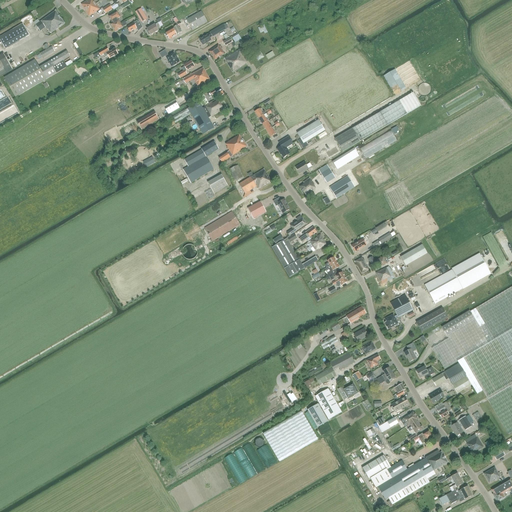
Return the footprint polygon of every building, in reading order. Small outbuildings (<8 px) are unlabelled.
[(85,10),(96,3),(93,0),(88,0),(81,5),(85,10)] [(117,12),(130,5),(128,2),(115,9),(117,12)] [(96,3),(85,10),(89,16),(100,9),(97,6),(99,5),(98,3),(96,4),(96,3)] [(103,9),(106,14),(113,9),(110,4),(103,9)] [(142,22),(147,19),(141,9),(135,12),(142,22)] [(41,21),(35,25),(40,31),(46,27),(50,33),(64,24),(65,24),(56,10),(55,11),(41,21)] [(192,30),(207,22),(201,11),(186,20),(192,30)] [(112,23),(119,20),(118,18),(120,17),(117,12),(109,17),(112,23)] [(127,25),(126,22),(125,21),(121,24),(119,20),(112,23),(110,24),(114,32),(123,27),(127,25)] [(143,27),(139,20),(127,27),(130,33),(137,29),(138,31),(143,27)] [(13,29),(0,36),(0,40),(0,41),(5,49),(19,41),(29,35),(22,23),(14,29),(13,29)] [(158,29),(160,27),(158,23),(155,25),(155,24),(147,29),(147,30),(146,31),(149,36),(150,35),(150,36),(159,31),(158,29)] [(166,33),(165,34),(166,36),(167,36),(169,39),(177,35),(176,33),(177,32),(178,34),(182,32),(178,25),(174,27),(174,28),(173,29),(173,28),(165,32),(166,33)] [(223,25),(217,29),(219,33),(225,30),(226,29),(223,25)] [(213,36),(211,33),(200,39),(203,45),(211,40),(210,38),(213,36)] [(232,38),(235,43),(241,39),(239,34),(232,38)] [(226,40),(223,42),(225,46),(230,44),(231,43),(233,42),(230,38),(229,38),(226,40)] [(218,45),(209,52),(215,60),(219,58),(221,56),(224,54),(218,45)] [(43,59),(55,52),(51,47),(40,54),(43,59)] [(96,54),(93,56),(95,59),(98,57),(100,56),(101,56),(101,57),(104,55),(105,57),(108,56),(109,59),(118,54),(115,48),(109,52),(107,48),(98,53),(96,54)] [(165,50),(159,54),(162,58),(165,56),(166,57),(172,67),(179,62),(180,62),(178,58),(177,58),(177,56),(176,56),(174,53),(174,52),(174,53),(168,56),(168,55),(165,50)] [(246,60),(239,50),(224,59),(233,73),(246,64),(245,61),(246,60)] [(272,51),(266,56),(268,60),(275,56),(272,51)] [(36,62),(5,80),(16,98),(67,67),(63,61),(70,57),(67,52),(39,68),(36,62)] [(4,54),(0,56),(0,73),(11,67),(4,54)] [(183,71),(178,75),(180,78),(187,74),(185,72),(195,66),(191,60),(187,63),(187,62),(183,64),(184,65),(183,65),(184,66),(181,68),(183,71)] [(203,68),(183,79),(186,83),(194,79),(197,86),(201,84),(201,85),(210,80),(203,68)] [(391,70),(383,73),(388,84),(395,80),(391,70)] [(210,92),(207,94),(209,98),(216,94),(218,98),(224,94),(221,89),(215,92),(214,90),(210,92)] [(343,152),(388,125),(421,106),(413,93),(335,139),(343,152)] [(199,102),(187,109),(191,115),(202,134),(203,135),(214,128),(208,118),(211,117),(224,109),(218,99),(212,103),(211,102),(208,103),(204,94),(200,97),(202,101),(205,105),(202,107),(199,102)] [(169,115),(183,106),(180,101),(166,109),(169,115)] [(0,122),(15,115),(11,106),(0,111),(0,122)] [(258,118),(266,113),(264,111),(263,111),(261,108),(259,109),(254,112),(258,118)] [(137,122),(141,130),(159,119),(154,111),(137,122)] [(262,125),(267,121),(265,118),(268,116),(266,113),(258,118),(262,125)] [(303,144),(325,130),(319,120),(297,133),(303,144)] [(266,131),(273,127),(271,124),(270,125),(267,121),(262,125),(266,131)] [(273,127),(266,131),(270,137),(275,134),(273,131),(275,130),(273,127)] [(389,131),(358,146),(363,156),(393,141),(389,131)] [(232,156),(247,147),(244,143),(245,142),(243,139),(242,139),(239,135),(235,138),(225,144),(227,147),(227,148),(229,151),(227,152),(221,156),(219,157),(222,163),(230,157),(232,156)] [(280,143),(282,146),(277,149),(280,153),(280,152),(284,158),(290,154),(286,148),(293,143),(289,137),(279,143),(280,143)] [(206,157),(219,150),(214,142),(202,149),(184,160),(188,167),(183,170),(190,183),(214,170),(206,157)] [(326,158),(337,153),(334,147),(323,152),(326,158)] [(333,169),(356,156),(351,147),(327,161),(329,165),(331,164),(333,169)] [(304,162),(295,167),(299,174),(308,169),(304,162)] [(238,165),(230,169),(235,181),(243,177),(238,165)] [(327,184),(336,178),(327,165),(319,170),(327,184)] [(251,172),(248,174),(250,178),(239,184),(245,194),(257,187),(259,190),(272,182),(264,169),(253,176),(251,172)] [(208,182),(214,194),(228,186),(222,175),(208,182)] [(329,188),(336,199),(355,187),(348,176),(329,188)] [(306,196),(316,189),(314,186),(315,185),(310,179),(309,178),(303,182),(304,183),(299,187),(306,196)] [(279,198),(273,201),(276,205),(277,205),(282,213),(290,209),(285,200),(282,202),(279,198)] [(260,201),(247,208),(253,219),(266,212),(260,201)] [(232,212),(205,228),(213,241),(240,225),(232,212)] [(295,233),(307,224),(302,217),(302,218),(301,216),(296,219),(297,221),(290,226),(292,229),(287,233),(289,236),(291,235),(295,233)] [(376,228),(378,231),(386,226),(384,223),(376,228)] [(307,234),(299,239),(301,242),(306,239),(308,242),(311,239),(310,239),(314,236),(313,235),(316,233),(313,228),(306,232),(307,234)] [(294,234),(288,238),(290,243),(292,241),(293,243),(295,242),(294,240),(297,238),(294,234)] [(379,241),(378,241),(380,244),(381,244),(392,237),(390,234),(379,241)] [(276,239),(273,240),(276,244),(279,243),(284,240),(281,235),(276,239)] [(320,235),(310,242),(307,244),(309,246),(313,252),(316,250),(316,251),(326,245),(320,235)] [(305,269),(315,263),(318,261),(316,257),(302,265),(299,260),(287,239),(272,248),(289,278),(305,269)] [(363,248),(366,245),(363,239),(359,241),(351,246),(355,252),(363,248)] [(198,253),(198,251),(198,250),(198,248),(197,246),(196,245),(194,244),(192,243),(189,242),(186,243),(185,244),(183,245),(182,246),(181,248),(181,249),(180,251),(180,253),(181,255),(182,256),(183,258),(184,259),(186,260),(187,260),(189,260),(190,260),(192,260),(194,259),(196,258),(197,256),(197,255),(198,253)] [(401,257),(405,264),(406,266),(427,254),(422,245),(401,257)] [(511,253),(507,245),(501,248),(508,261),(511,258),(511,253)] [(452,270),(424,285),(435,304),(447,297),(462,288),(463,289),(490,274),(480,254),(452,269),(452,270)] [(381,256),(374,259),(377,266),(384,263),(381,256)] [(325,265),(326,268),(330,266),(337,262),(334,257),(327,261),(328,263),(325,265)] [(362,258),(355,262),(362,274),(369,270),(364,261),(363,259),(362,258)] [(326,268),(324,269),(326,271),(327,274),(329,277),(337,272),(336,269),(340,267),(337,262),(330,266),(326,268)] [(382,285),(394,278),(389,267),(376,274),(382,285)] [(333,284),(345,277),(343,272),(339,275),(337,272),(329,277),(331,281),(334,279),(335,281),(333,283),(333,284)] [(345,277),(333,284),(334,285),(336,284),(338,287),(341,286),(348,282),(345,277)] [(458,361),(460,363),(471,385),(472,385),(477,394),(482,391),(508,435),(511,433),(511,286),(470,312),(475,320),(447,336),(448,339),(432,348),(444,369),(458,361)] [(405,295),(390,303),(397,315),(398,318),(413,310),(405,295)] [(421,301),(423,307),(429,305),(426,299),(421,301)] [(359,318),(366,314),(362,307),(346,316),(351,324),(359,319),(359,318)] [(442,308),(416,323),(419,328),(422,332),(429,328),(448,318),(442,308)] [(475,320),(470,312),(469,311),(442,327),(447,336),(475,320)] [(386,322),(385,323),(386,325),(385,325),(387,328),(388,329),(390,328),(394,326),(395,327),(398,325),(396,319),(394,317),(393,315),(385,319),(386,322)] [(364,329),(354,335),(358,342),(368,336),(364,329)] [(335,335),(317,343),(320,349),(338,341),(335,335)] [(371,341),(359,348),(361,351),(363,350),(366,355),(375,349),(376,349),(372,341),(371,341)] [(412,349),(404,353),(407,357),(407,356),(410,362),(416,358),(412,351),(415,350),(414,348),(412,349)] [(355,362),(353,359),(349,353),(330,363),(333,370),(339,367),(340,370),(355,362)] [(378,355),(366,361),(371,369),(378,365),(376,361),(380,359),(378,355)] [(473,388),(471,385),(460,363),(444,372),(442,374),(432,380),(436,387),(446,380),(448,379),(457,394),(459,393),(460,395),(473,388)] [(332,367),(315,377),(320,385),(336,376),(332,367)] [(374,384),(393,373),(389,367),(383,371),(385,374),(373,381),(374,384)] [(425,367),(416,371),(420,379),(425,376),(426,378),(431,375),(435,373),(432,367),(426,370),(425,367)] [(353,375),(357,381),(362,378),(361,375),(358,377),(356,373),(353,375)] [(393,373),(374,384),(376,387),(385,381),(387,384),(388,384),(390,383),(390,382),(396,378),(393,373)] [(348,399),(359,393),(353,383),(343,388),(343,387),(338,389),(340,394),(341,394),(344,401),(348,399)] [(405,390),(401,384),(397,386),(398,387),(395,388),(398,394),(395,395),(397,398),(402,395),(401,392),(405,390)] [(315,397),(319,404),(328,420),(342,412),(329,389),(315,397)] [(440,390),(429,397),(433,404),(444,397),(440,390)] [(395,412),(400,409),(402,409),(402,410),(403,410),(404,410),(404,409),(405,409),(404,408),(404,407),(409,405),(405,398),(391,405),(392,407),(391,408),(391,409),(392,411),(393,411),(394,410),(395,412)] [(442,402),(435,407),(442,418),(449,414),(447,412),(451,410),(446,402),(443,404),(442,402)] [(307,410),(317,428),(326,423),(328,421),(318,404),(307,410)] [(279,463),(317,440),(301,412),(263,435),(279,463)] [(413,412),(400,421),(403,425),(405,423),(407,426),(408,426),(410,424),(416,420),(417,420),(418,419),(416,416),(414,413),(413,412)] [(476,424),(473,419),(469,414),(467,415),(459,420),(465,430),(476,424)] [(395,418),(379,427),(382,433),(391,428),(398,423),(395,418)] [(420,425),(417,420),(416,420),(410,424),(411,427),(408,429),(409,432),(413,429),(416,434),(423,429),(422,428),(423,427),(421,425),(420,425)] [(450,427),(454,433),(455,433),(456,435),(463,432),(458,423),(450,427)] [(370,429),(363,432),(366,437),(372,434),(370,429)] [(422,433),(416,437),(413,439),(416,443),(420,440),(422,444),(433,437),(429,431),(423,435),(422,433)] [(472,454),(484,447),(475,434),(464,441),(472,454)] [(255,448),(265,467),(274,462),(270,456),(267,457),(264,451),(266,449),(264,444),(255,448)] [(501,449),(493,454),(496,461),(505,455),(501,449)] [(370,478),(376,488),(378,487),(385,500),(388,498),(392,505),(403,498),(437,477),(433,471),(448,462),(441,452),(440,453),(438,450),(425,457),(426,458),(407,469),(402,461),(391,467),(383,455),(362,468),(369,479),(370,478)] [(489,483),(496,480),(496,481),(501,478),(495,467),(483,474),(489,483)] [(453,482),(460,479),(458,474),(448,478),(449,481),(452,479),(453,482)] [(460,479),(453,482),(455,485),(450,488),(452,492),(457,489),(456,488),(463,484),(460,479)] [(505,481),(491,490),(494,494),(493,495),(497,502),(505,498),(503,494),(507,491),(510,490),(511,489),(511,490),(511,481),(510,479),(505,481)] [(457,490),(439,500),(442,506),(449,502),(451,504),(459,500),(460,502),(472,496),(467,486),(460,490),(458,491),(457,490)]
